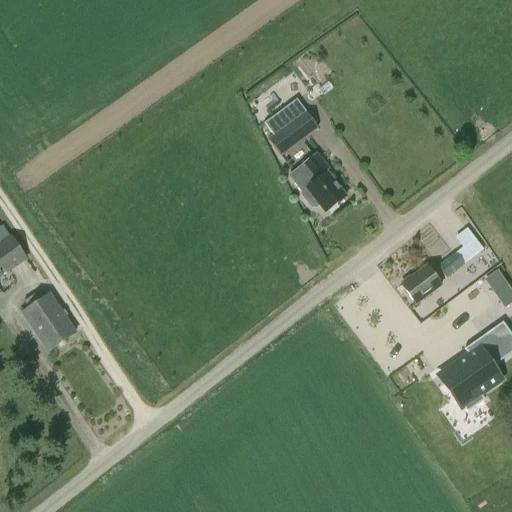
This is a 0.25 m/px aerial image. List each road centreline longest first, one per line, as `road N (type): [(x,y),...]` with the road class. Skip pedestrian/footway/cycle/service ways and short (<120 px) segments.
road 1 (unclassified): [(156,422),(511,140)]
road 2 (unclassified): [(156,422),(0,194)]
road 3 (unclassified): [(42,511),(156,422)]
